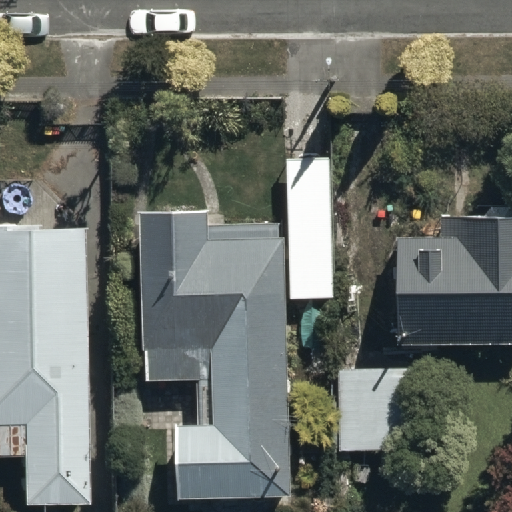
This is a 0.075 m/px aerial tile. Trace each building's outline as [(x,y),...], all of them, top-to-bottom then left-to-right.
[(329,148),(285,150),(290,290),(334,288),(329,148)] [(397,220),(396,328),(511,326),(511,193),(444,194),(445,220),(397,220)] [(176,407),(178,480),(290,478),(285,222),(207,224),(206,194),(142,195),(145,362),(202,361),(203,407),(176,407)] [(80,207),(0,209),(0,441),(19,441),(20,489),(87,488),(80,207)] [(428,356),(340,358),(342,440),(430,438),(428,356)]
